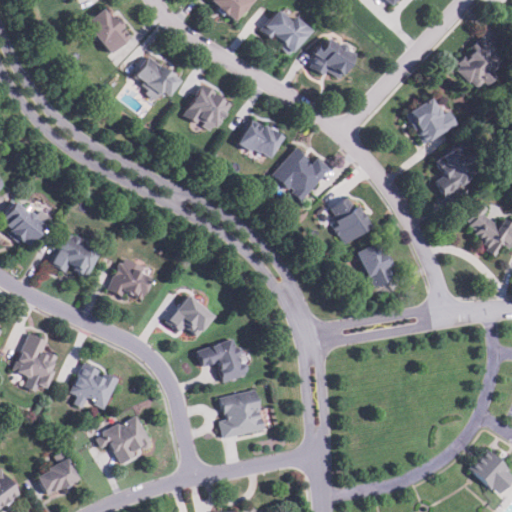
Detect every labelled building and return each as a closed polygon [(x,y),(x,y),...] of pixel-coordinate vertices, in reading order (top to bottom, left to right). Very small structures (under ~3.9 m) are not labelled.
[(206,0),(231,22),(250,0),(206,0)] [(81,26),(108,53),(126,35),(99,8),(81,26)] [(291,16),(286,21),(275,11),(257,29),(284,55),(307,32),(291,16)] [(351,51),(319,37),(306,66),(337,81),(351,51)] [(505,60),(478,37),(451,68),(478,91),(505,60)] [(176,80),(144,57),(129,79),(154,97),(157,93),(163,98),(176,80)] [(228,102),(196,85),(180,116),(211,132),(228,102)] [(452,126),(444,110),(437,114),(429,99),(403,112),(418,142),(452,126)] [(234,143),(265,160),(278,135),(248,118),(234,143)] [(431,181),(441,196),(477,173),(459,144),(432,161),(440,175),(431,181)] [(268,175),(297,201),(326,169),(313,157),(308,163),(291,148),(268,175)] [(367,227),(346,195),(322,210),(344,242),(367,227)] [(0,215),(0,227),(24,246),(43,221),(13,198),(0,215)] [(486,242),(481,250),(491,257),(500,244),(509,250),(511,245),(511,219),(502,213),(497,221),(473,205),(460,225),(486,242)] [(64,268),(82,278),(97,249),(61,231),(45,263),(62,272),(64,268)] [(374,242),(353,252),(369,287),(390,278),(374,242)] [(150,270),(117,256),(105,288),(137,301),(150,270)] [(188,325),(195,330),(207,312),(183,295),(163,324),(180,336),(188,325)] [(8,374),(43,386),(54,355),(38,349),(42,340),(23,333),(8,374)] [(193,348),(198,367),(214,363),(218,380),(242,374),(233,338),(193,348)] [(101,407),(114,378),(79,363),(64,396),(81,403),(83,399),(101,407)] [(216,395),(220,417),(215,418),(218,436),(259,428),(252,388),(216,395)] [(97,447),(107,443),(114,459),(147,446),(135,415),(91,433),(97,447)] [(466,466),(494,494),(511,475),(484,448),(466,466)] [(51,456),(53,464),(33,471),(41,493),(74,481),(63,451),(51,456)] [(0,504),(15,494),(1,472),(0,472),(0,504)]
